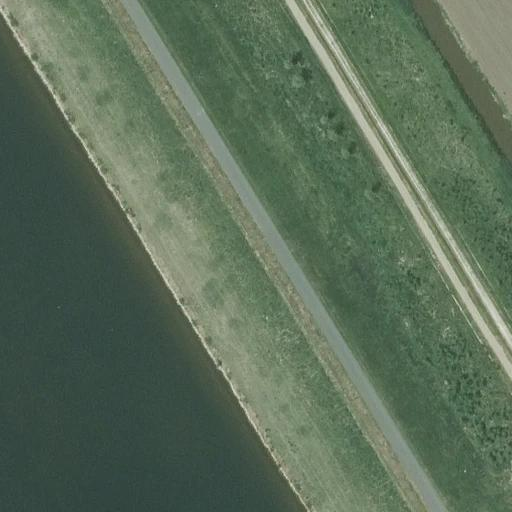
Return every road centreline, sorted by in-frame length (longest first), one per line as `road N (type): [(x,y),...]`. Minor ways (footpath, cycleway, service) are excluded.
road 1 (unknown): [(285,0),(511,375)]
road 2 (track): [(302,0),(511,347)]
